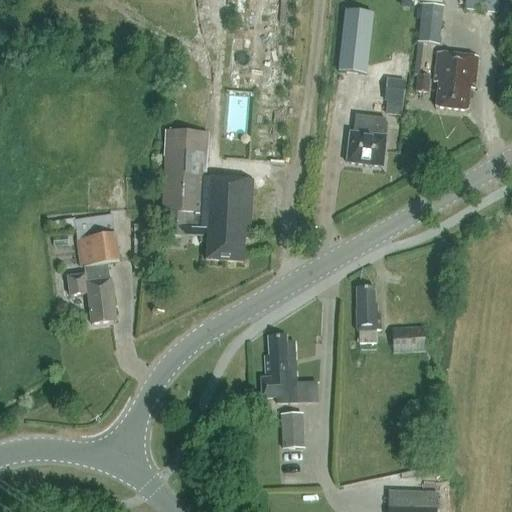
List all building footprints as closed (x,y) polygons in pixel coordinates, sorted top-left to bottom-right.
[(254,181),(206,178),(208,141),(226,142),(225,159),(284,164),(297,0),(237,0),(230,91),(174,86),(170,138),(167,138),(163,213),(170,213),(169,237),(184,237),(184,229),(207,230),(206,261),(243,264),(245,239),(251,240),(254,181)] [(500,13),(501,0),(468,0),(467,8),(500,13)] [(418,44),(419,44),(440,47),(442,24),(441,23),(442,8),(422,6),(421,9),(416,8),(415,19),(420,20),(418,44)] [(337,71),(365,74),(372,15),(344,11),(337,71)] [(408,76),(412,53),(396,50),(392,74),(408,76)] [(468,113),(470,90),(475,91),(478,58),(438,54),(434,84),(439,84),(436,109),(468,113)] [(404,81),(363,77),(361,100),(402,105),(404,81)] [(416,94),(428,95),(430,79),(418,77),(416,94)] [(385,139),(383,139),(385,120),(356,117),(354,135),(351,135),(348,164),(382,168),(385,139)] [(70,298),(88,295),(92,326),(116,323),(111,281),(110,281),(108,265),(119,264),(112,216),(75,221),(74,220),(49,224),(50,235),(76,232),(81,269),(85,269),(86,276),(68,279),(70,298)] [(147,238),(134,238),(135,263),(148,262),(147,238)] [(377,345),(376,332),(381,332),(380,316),(377,316),(377,306),(375,306),(374,289),(357,290),(357,311),(356,311),(357,332),(359,332),(359,345),(377,345)] [(426,354),(425,330),(393,333),(393,356),(426,354)] [(276,400),(277,406),(298,405),(294,343),(286,344),(286,337),(268,338),(269,358),(264,358),(265,380),(261,380),(261,400),(276,400)] [(302,416),(282,417),(284,451),(304,450),(302,416)] [(387,511),(436,511),(436,494),(388,493),(387,511)]
